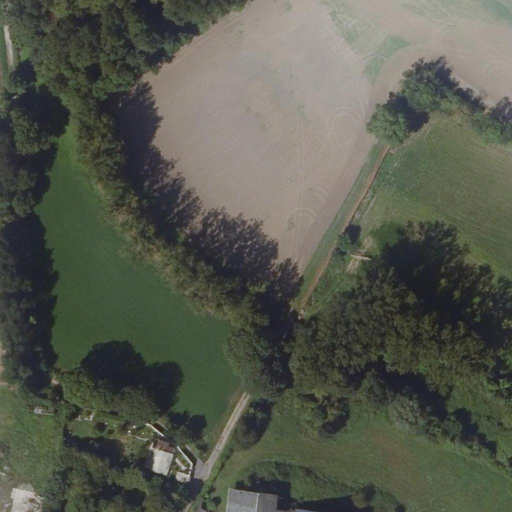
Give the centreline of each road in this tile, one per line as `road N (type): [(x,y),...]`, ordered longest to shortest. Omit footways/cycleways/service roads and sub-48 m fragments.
road 1 (track): [(204,471),(179,441),(54,386),(25,355),(10,0)]
road 2 (track): [(260,371),(374,161),(406,77),(420,68),(435,74),(511,121)]
road 3 (residential): [(182,511),(260,371)]
